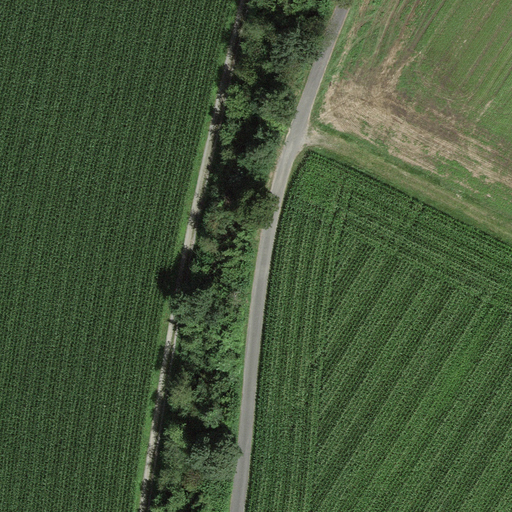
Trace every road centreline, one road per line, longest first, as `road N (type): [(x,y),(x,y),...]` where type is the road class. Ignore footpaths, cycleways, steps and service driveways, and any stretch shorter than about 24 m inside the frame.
road 1 (track): [(345,0),(279,185),(262,268),(237,511)]
road 2 (track): [(142,511),(185,252),(245,0)]
